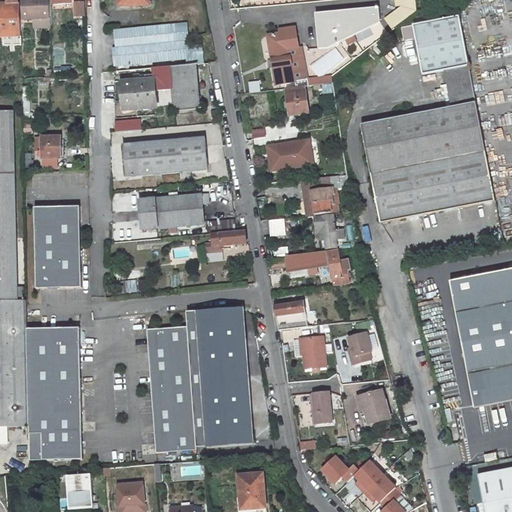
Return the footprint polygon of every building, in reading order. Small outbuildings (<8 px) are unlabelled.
[(9,8),(0,7),(0,36),(10,36),(10,32),(21,32),(20,3),(18,3),(18,0),(7,0),(8,4),(9,4),(9,8)] [(51,19),(49,0),(22,0),(23,20),(35,19),(51,19)] [(417,11),(415,0),(395,0),(396,7),(402,7),(385,19),(393,30),(417,11)] [(85,16),(85,3),(74,3),(75,16),(85,16)] [(381,23),(380,8),(316,14),(319,49),(329,48),(381,23)] [(381,223),(496,201),(486,152),(460,16),(414,25),(424,74),(445,70),(452,107),(362,125),(372,175),(381,223)] [(51,27),(51,19),(35,19),(35,27),(51,27)] [(184,29),(183,24),(120,30),(122,47),(115,48),(117,72),(154,68),(196,64),(204,64),(203,52),(191,52),(190,47),(190,43),(186,43),(184,29)] [(287,49),(299,47),(296,27),(280,30),(280,33),(268,36),(277,86),(286,84),(287,89),(306,87),(309,86),(308,80),(296,82),(291,57),(288,57),(287,49)] [(199,96),(199,94),(196,64),(154,68),(155,77),(156,77),(157,77),(157,79),(158,81),(173,79),(176,111),(201,109),(200,102),(199,97),(199,96)] [(134,77),(134,82),(124,83),(126,109),(156,106),(154,81),(149,81),(141,82),(141,79),(141,76),(134,77)] [(308,76),(309,85),(322,85),(322,94),(333,94),(333,76),(308,76)] [(249,82),(250,93),(261,92),(260,81),(249,82)] [(306,87),(287,89),(291,116),(309,113),(306,87)] [(0,427),(8,427),(30,427),(28,330),(27,301),(24,301),(24,287),(14,287),(10,112),(0,111),(0,427)] [(141,119),(116,120),(116,131),(142,130),(141,119)] [(62,159),(61,136),(43,137),(43,159),(45,159),(62,159)] [(208,170),(206,138),(124,145),(127,178),(156,175),(157,181),(163,180),(163,175),(181,173),(182,179),(192,178),(191,172),(208,170)] [(310,139),(272,146),(276,171),(315,164),(310,139)] [(272,146),(268,146),(272,171),(276,171),(272,146)] [(337,188),(349,187),(347,175),(331,177),(333,189),(337,188)] [(333,189),(331,177),(310,179),(312,190),(316,215),(339,213),(338,205),(339,204),(337,194),(334,195),(333,189)] [(312,190),(310,179),(303,180),(309,217),(316,216),(316,215),(312,190)] [(205,225),(202,195),(157,199),(140,200),(143,230),(205,225)] [(81,207),(36,208),(38,290),(83,288),(81,207)] [(344,230),(336,230),(334,215),(316,217),(317,227),(314,227),(315,235),(321,234),(321,241),(326,240),(328,249),(337,247),(336,240),(345,239),(344,230)] [(286,235),(285,219),(270,221),(271,237),(286,235)] [(235,230),(234,221),(208,223),(209,233),(235,230)] [(246,231),(239,232),(213,234),(214,244),(214,250),(222,249),(222,246),(247,244),(246,231)] [(222,249),(214,250),(214,244),(206,244),(207,254),(223,253),(223,249),(222,249)] [(232,256),(250,255),(249,246),(232,247),(232,256)] [(276,257),(288,255),(287,248),(275,249),(276,257)] [(328,252),(333,279),(335,286),(350,284),(348,270),(350,269),(348,260),(341,262),(339,251),(328,252)] [(286,269),(294,268),(293,256),(285,257),(285,261),(286,267),(286,269)] [(284,261),(284,260),(271,261),(272,269),(285,268),(285,267),(286,267),(285,261),(284,261)] [(511,398),(511,270),(451,282),(475,406),(511,398)] [(143,291),(142,280),(118,283),(119,294),(143,291)] [(304,312),(302,303),(275,307),(277,316),(279,331),(312,327),(311,321),(307,321),(306,312),(304,312)] [(208,447),(255,443),(244,308),(198,312),(208,447)] [(198,312),(187,312),(188,327),(198,448),(208,447),(198,312)] [(188,327),(148,330),(157,454),(198,450),(198,448),(188,327)] [(81,329),(28,330),(30,427),(31,462),(84,460),(81,329)] [(372,352),(367,334),(349,339),(354,356),(351,357),(353,365),(372,360),(370,352),(372,352)] [(306,369),(327,367),(324,337),(303,339),(306,369)] [(369,425),(391,419),(383,390),(361,396),(365,410),(369,425)] [(317,425),(333,423),(330,392),(314,394),(317,425)] [(0,443),(9,443),(8,427),(0,427),(0,443)] [(300,442),(301,450),(317,449),(316,440),(300,442)] [(498,460),(497,453),(484,455),(486,463),(498,460)] [(356,476),(360,472),(355,466),(350,471),(337,458),(323,471),(337,485),(344,478),(349,483),(353,479),(356,476)] [(379,479),(384,475),(371,462),(360,472),(356,476),(360,481),(363,483),(359,487),(365,493),(379,479)] [(201,464),(179,466),(179,478),(201,476),(201,464)] [(156,474),(155,467),(141,469),(142,475),(156,474)] [(511,511),(511,468),(478,475),(485,511),(511,511)] [(267,508),(264,473),(239,476),(242,507),(257,506),(258,509),(267,508)] [(156,483),(156,474),(142,475),(143,484),(156,483)] [(67,476),(69,494),(70,494),(70,497),(71,498),(71,500),(72,501),(73,503),(74,504),(75,504),(76,505),(78,505),(79,506),(81,505),(82,505),(84,505),(85,504),(86,503),(87,501),(88,500),(88,498),(88,497),(88,495),(88,494),(87,493),(89,492),(89,487),(90,487),(91,480),(92,480),(92,475),(67,476)] [(379,479),(365,493),(371,499),(374,496),(377,498),(381,503),(395,490),(396,488),(384,475),(379,479)] [(146,505),(144,487),(118,489),(120,507),(146,505)] [(387,509),(383,511),(404,511),(395,502),(401,496),(395,490),(381,503),(387,509)]
